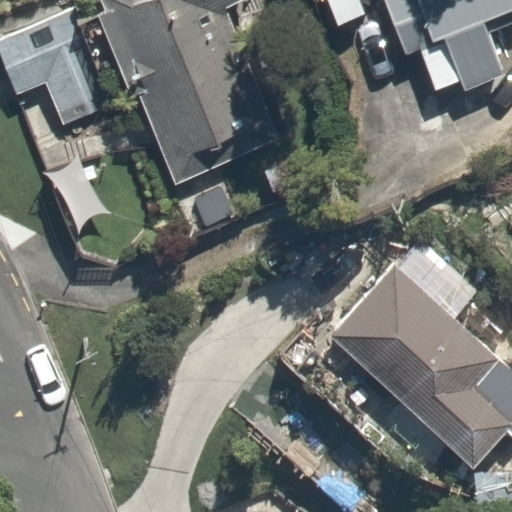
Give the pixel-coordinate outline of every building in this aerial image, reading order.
[(54,0),(43,0),(0,15),(0,55),(21,115),(87,91),(54,0)] [(190,0),(98,0),(165,176),(246,145),(190,0)] [(511,0),(327,0),(329,2),(333,0),(375,0),(422,103),(503,67),(483,23),(511,10),(511,0)] [(511,405),(511,368),(384,244),(320,310),(466,453),(511,405)] [(294,511),(288,498),(259,511),(294,511)]
